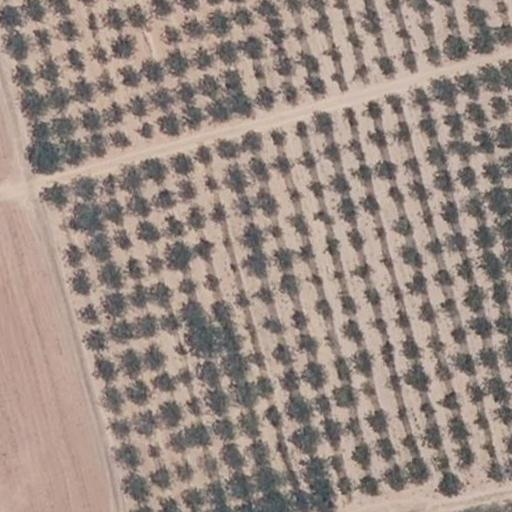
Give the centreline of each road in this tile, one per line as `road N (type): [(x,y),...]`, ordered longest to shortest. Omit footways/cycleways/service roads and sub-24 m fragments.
road 1 (track): [(0,194),(511,53)]
road 2 (track): [(122,511),(0,74)]
